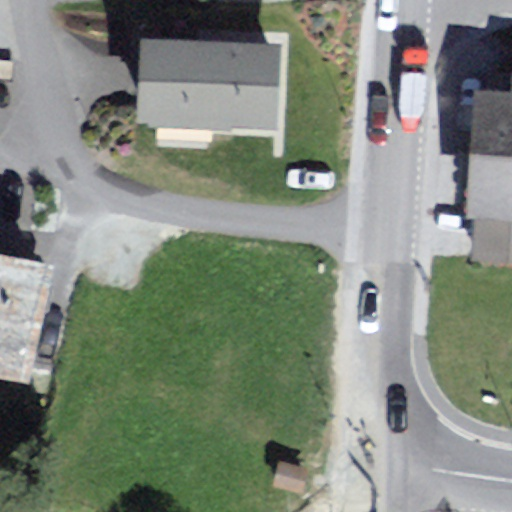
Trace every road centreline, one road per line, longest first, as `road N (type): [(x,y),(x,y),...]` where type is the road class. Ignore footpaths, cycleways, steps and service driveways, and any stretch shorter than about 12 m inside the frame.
road 1 (residential): [(30,0),(63,138),(105,192),(387,235)]
road 2 (secondary): [(406,0),(387,235)]
road 3 (secondary): [(387,235),(368,462)]
road 4 (tertiary): [(368,462),(511,478)]
